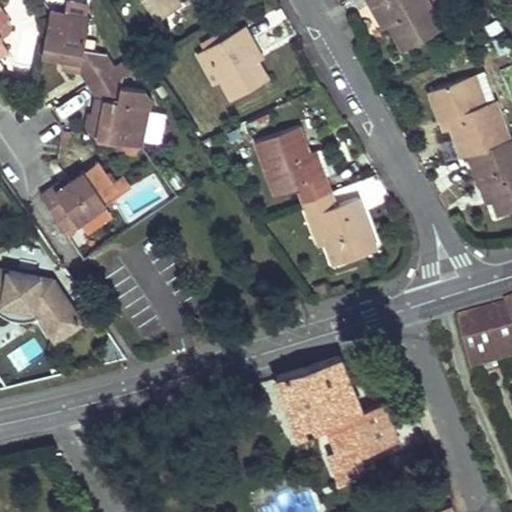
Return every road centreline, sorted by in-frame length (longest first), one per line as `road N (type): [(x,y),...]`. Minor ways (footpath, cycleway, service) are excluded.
road 1 (tertiary): [(68,409),(456,292)]
road 2 (residential): [(304,0),(434,226),(456,292)]
